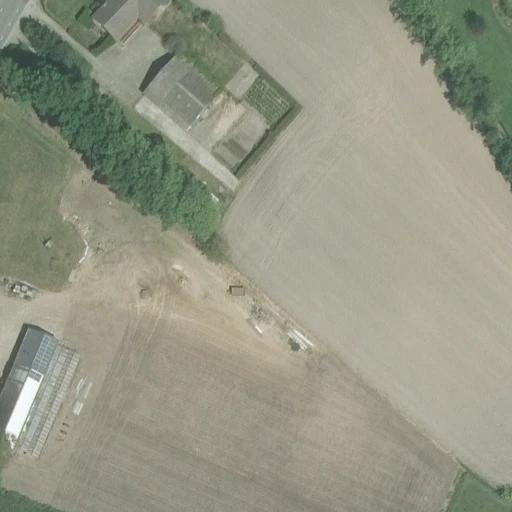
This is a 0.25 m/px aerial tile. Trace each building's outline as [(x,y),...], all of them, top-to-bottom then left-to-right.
[(112,0),(94,20),(114,38),(125,26),(128,29),(145,10),(153,17),(168,0),(167,0),(112,0)] [(186,134),(221,94),(179,57),(145,97),(186,134)] [(67,96),(57,81),(43,91),(53,106),(67,96)] [(89,190),(47,169),(34,194),(76,215),(89,190)] [(200,185),(184,204),(203,221),(216,206),(206,196),(209,192),(200,185)] [(36,202),(7,188),(0,201),(0,242),(12,248),(20,232),(32,238),(32,237),(45,244),(53,227),(42,221),(43,220),(30,214),(36,202)] [(2,482),(20,489),(73,511),(432,511),(452,464),(331,362),(314,404),(76,304),(60,342),(30,331),(15,366),(0,404),(0,447),(14,453),(2,482)]
